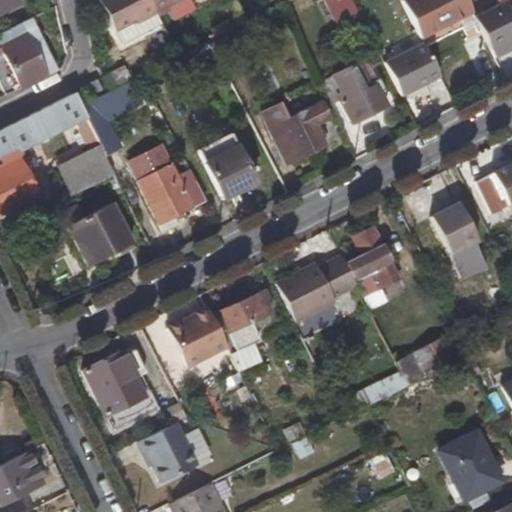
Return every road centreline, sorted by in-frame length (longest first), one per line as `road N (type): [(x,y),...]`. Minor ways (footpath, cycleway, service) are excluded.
road 1 (residential): [(29,358),(511,111)]
road 2 (residential): [(29,358),(105,511)]
road 3 (residential): [(0,114),(83,74),(69,0)]
